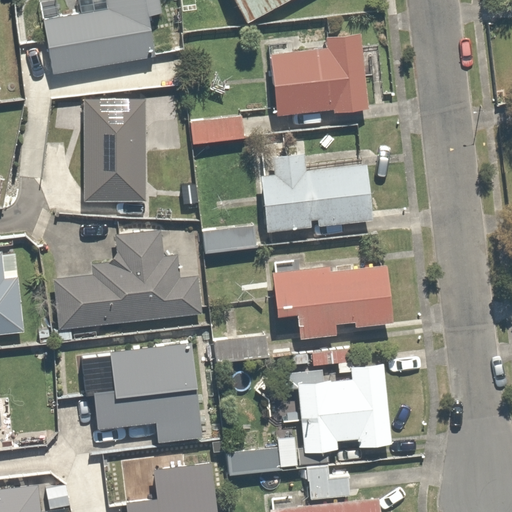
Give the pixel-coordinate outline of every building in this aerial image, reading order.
[(38,20),(48,74),(150,55),(142,16),(154,14),(151,0),(95,0),(98,9),(38,20)] [(214,0),(233,37),(306,0),(214,0)] [(355,117),(348,42),(313,46),(314,54),(251,60),(257,127),(355,117)] [(139,94),(74,94),(75,196),(139,196),(139,94)] [(227,122),(178,127),(180,153),(230,148),(227,122)] [(356,237),(351,178),(289,184),(288,169),(257,172),(259,188),(244,189),(250,248),(356,237)] [(51,279),(56,330),(196,317),(192,276),(186,277),(182,232),(159,234),(159,227),(134,229),(133,223),(111,225),(114,262),(95,264),(96,275),(51,279)] [(239,240),(189,241),(189,265),(239,264),(239,240)] [(382,331),(376,275),(319,281),(318,274),(262,280),(267,323),(286,321),(289,348),(327,344),(326,332),(345,330),(345,335),(382,331)] [(0,333),(24,333),(22,276),(0,277),(0,333)] [(201,439),(190,344),(109,354),(114,391),(92,393),(96,429),(155,422),(157,444),(201,439)] [(251,352),(199,353),(200,374),(251,373),(251,352)] [(378,459),(370,376),(337,379),(339,392),(284,398),(291,466),(322,463),(322,454),(343,452),(344,462),(378,459)] [(264,461),(214,462),(214,485),(264,484),(264,461)] [(215,511),(212,466),(153,470),(155,496),(122,498),(123,511),(215,511)] [(0,511),(59,511),(57,483),(0,488),(0,511)]
